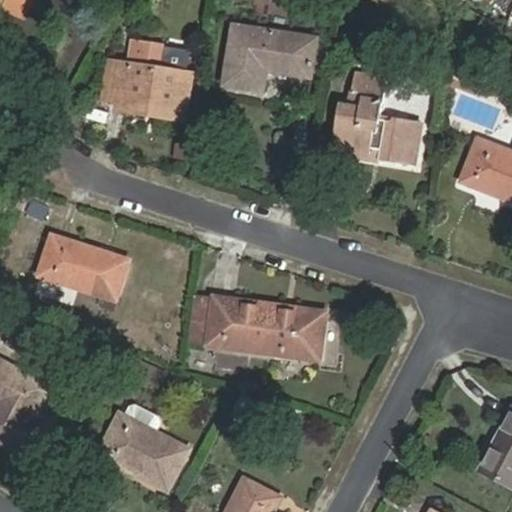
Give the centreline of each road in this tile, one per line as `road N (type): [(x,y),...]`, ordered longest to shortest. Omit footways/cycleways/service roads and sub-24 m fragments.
road 1 (residential): [(460,292),(72,168)]
road 2 (residential): [(347,511),(460,292)]
